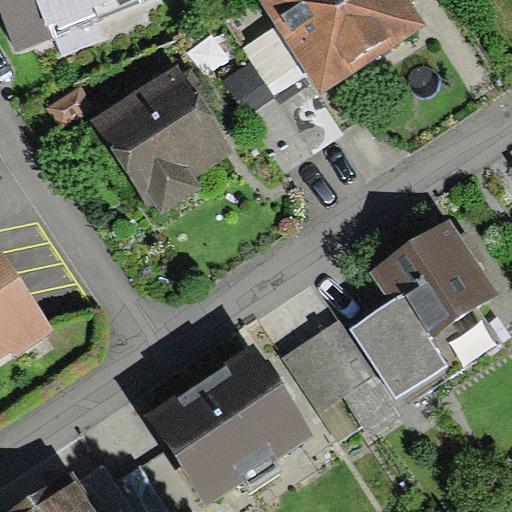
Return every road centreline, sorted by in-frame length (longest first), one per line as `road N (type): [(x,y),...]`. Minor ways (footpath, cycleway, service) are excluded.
road 1 (residential): [(511,115),(149,349)]
road 2 (residential): [(149,349),(0,113)]
road 3 (residential): [(149,349),(0,447)]
